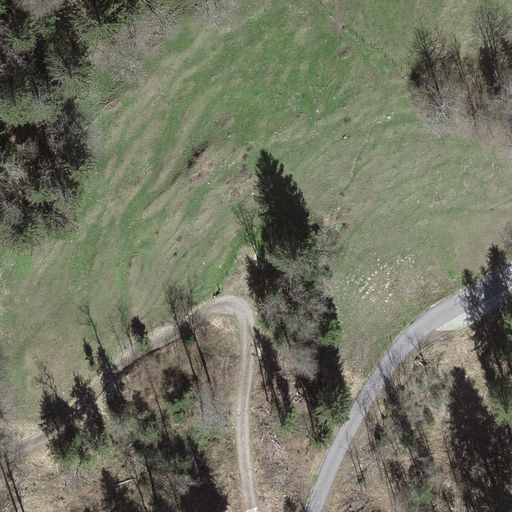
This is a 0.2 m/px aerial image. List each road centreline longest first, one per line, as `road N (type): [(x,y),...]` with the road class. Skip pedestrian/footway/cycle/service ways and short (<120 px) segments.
road 1 (track): [(254,511),(247,315),(224,304),(121,365),(60,428),(0,457)]
road 2 (unclassified): [(511,275),(404,342),(373,384),(314,511)]
